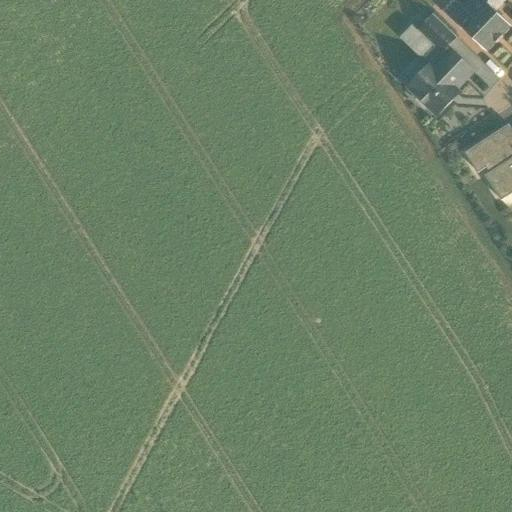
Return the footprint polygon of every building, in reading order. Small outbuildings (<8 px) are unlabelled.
[(472,17),(463,9),(454,0),(444,10),(462,27),(472,17)] [(498,43),(504,37),(503,36),(511,26),(511,25),(497,11),(506,1),(505,0),(471,0),(463,9),(472,17),(462,27),(488,52),(497,42),(498,43)] [(444,52),(458,37),(435,15),(421,29),(444,52)] [(475,71),(452,50),(438,64),(435,68),(431,64),(408,87),(439,116),(461,93),(457,89),(475,71)] [(511,129),(509,125),(466,153),(479,173),(487,168),(490,173),(486,176),(502,201),(511,194),(511,129)]
